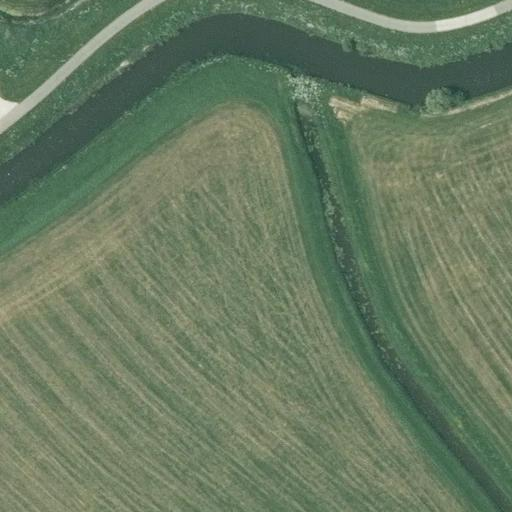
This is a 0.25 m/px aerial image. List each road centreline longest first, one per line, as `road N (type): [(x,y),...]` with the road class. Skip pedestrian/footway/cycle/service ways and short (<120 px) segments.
road 1 (unclassified): [(511,3),(417,29),(319,0)]
road 2 (unclassified): [(153,0),(0,125)]
